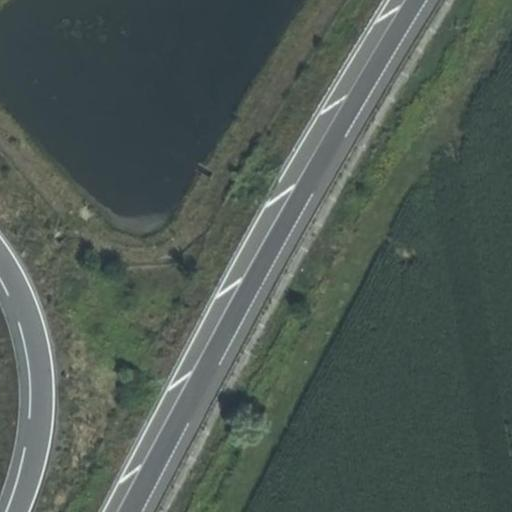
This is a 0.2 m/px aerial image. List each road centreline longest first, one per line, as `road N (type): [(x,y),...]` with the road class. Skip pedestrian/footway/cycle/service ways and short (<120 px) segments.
road 1 (motorway): [(131,511),(324,154),(418,0)]
road 2 (motorway): [(0,255),(28,307),(39,359),(37,426),(12,511)]
